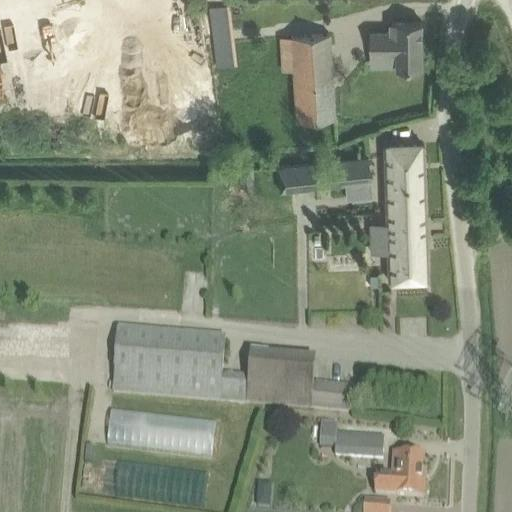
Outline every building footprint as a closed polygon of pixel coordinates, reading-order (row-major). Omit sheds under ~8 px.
[(371,53),(397,53),(397,68),(422,68),(422,22),(391,22),(391,32),(371,32),(371,53)] [(213,37),(217,68),(238,65),(233,34),(213,37)] [(279,69),(293,69),(296,120),(335,118),(329,34),(277,37),(279,69)] [(389,281),(427,280),(422,144),(384,145),(389,281)] [(367,157),(277,166),(277,168),(280,192),(280,193),(345,186),(347,199),(372,196),(370,183),(369,167),(368,158),(367,157)] [(313,384),(316,356),(250,351),(248,374),(223,372),(226,337),(119,328),(114,391),(221,400),(311,408),(353,412),(355,387),(313,384)] [(110,446),(213,458),(217,421),(113,409),(110,446)] [(336,455),(383,459),(385,439),(337,435),(337,421),(321,421),(319,447),(336,448),(336,455)] [(422,470),(423,455),(392,453),(390,472),(375,471),(374,494),(424,497),(426,471),(422,470)] [(364,511),(390,511),(391,503),(365,501),(364,511)]
